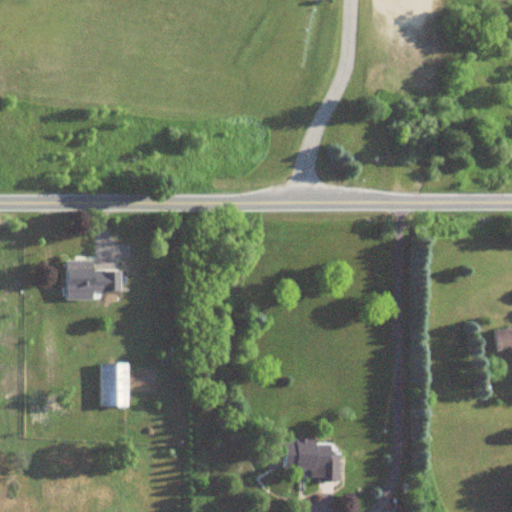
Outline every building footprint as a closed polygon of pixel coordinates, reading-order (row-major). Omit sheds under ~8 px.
[(88,290),(88,262),(62,262),(62,290),(88,290)] [(491,350),(511,348),(511,328),(490,330),(491,350)] [(124,364),(97,364),(97,407),(124,407),(124,364)] [(35,395),(60,395),(60,365),(35,365),(35,395)] [(334,456),(325,456),(325,442),(279,442),(279,470),(307,470),(307,482),(334,482),(334,456)]
